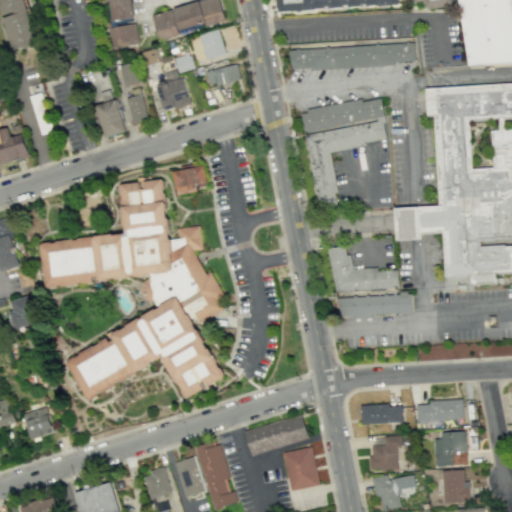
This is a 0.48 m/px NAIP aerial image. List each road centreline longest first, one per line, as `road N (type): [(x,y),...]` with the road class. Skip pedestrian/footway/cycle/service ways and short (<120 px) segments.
road 1 (residential): [(0,486),(342,380),(511,366)]
road 2 (secondary): [(351,511),(274,107)]
road 3 (residential): [(0,191),(274,107)]
road 4 (residential): [(483,368),(511,499)]
